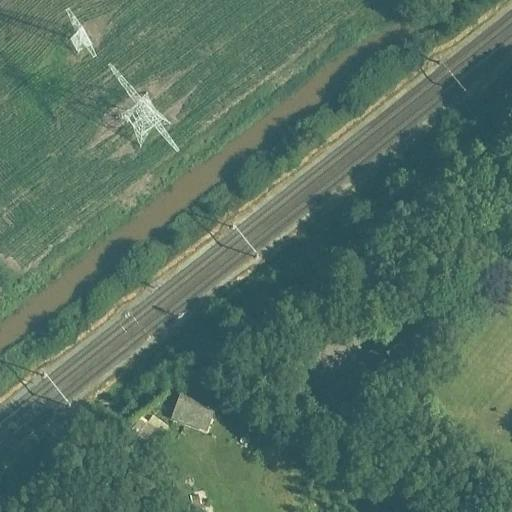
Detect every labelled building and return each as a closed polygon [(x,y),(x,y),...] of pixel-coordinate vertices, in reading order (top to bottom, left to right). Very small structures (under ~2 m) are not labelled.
[(390,381),(443,340),(434,328),(445,320),(433,304),(369,354),(390,381)] [(324,420),(372,383),(357,363),(309,401),(324,420)] [(167,397),(163,408),(182,415),(186,403),(167,397)] [(143,423),(129,427),(132,439),(146,436),(143,423)] [(189,496),(191,506),(189,507),(189,511),(204,511),(203,503),(200,504),(197,494),(189,496)]
